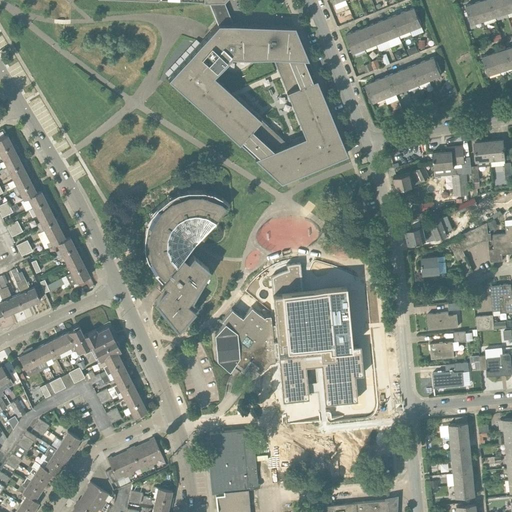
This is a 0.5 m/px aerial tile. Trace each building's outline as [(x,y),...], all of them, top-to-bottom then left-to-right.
[(281,181),(285,180),(297,175),(347,154),(295,26),(233,23),(224,0),(216,0),(208,0),(218,23),(167,77),(281,181)] [(495,16),(489,0),(483,0),(478,2),(484,20),(485,24),(497,21),(495,16)] [(507,12),(502,0),(489,0),(495,16),(507,12)] [(511,10),(511,0),(502,0),(507,12),(511,10)] [(484,20),(478,2),(466,6),(472,24),(484,20)] [(415,8),(403,12),(410,30),(422,25),(415,8)] [(410,30),(403,12),(392,17),(399,34),(410,30)] [(399,34),(392,17),(380,21),(387,39),(399,34)] [(387,39),(380,21),(369,26),(376,43),(379,52),(391,47),(387,39)] [(376,43),(369,26),(358,30),(365,48),(376,43)] [(365,48),(358,30),(346,35),(353,52),(365,48)] [(511,67),(506,49),(494,53),(500,71),(511,67)] [(500,71),(494,53),(482,57),(488,75),(500,71)] [(434,57),(422,61),(430,79),(441,75),(434,57)] [(430,79),(422,61),(411,66),(418,84),(430,79)] [(370,63),(363,65),(365,72),(373,70),(370,63)] [(418,84),(411,66),(400,70),(407,88),(418,84)] [(407,88),(400,70),(389,75),(396,93),(407,88)] [(396,93),(389,75),(377,79),(385,97),(387,104),(398,100),(396,93)] [(385,97),(377,79),(366,84),(373,102),(385,97)] [(412,112),(409,105),(402,107),(405,115),(412,112)] [(0,137),(0,150),(14,144),(12,139),(10,140),(7,135),(0,137)] [(503,140),(489,141),(491,159),(504,158),(503,140)] [(491,159),(489,141),(475,142),(477,161),(491,159)] [(14,144),(0,150),(0,153),(4,161),(17,154),(14,149),(17,148),(14,144)] [(435,169),(454,167),(453,165),(465,163),(463,145),(451,146),(452,150),(433,152),(435,169)] [(17,154),(4,161),(7,167),(3,169),(5,172),(22,164),(17,154)] [(22,164),(5,172),(7,176),(10,174),(14,180),(27,174),(22,164)] [(477,165),(471,166),(472,182),(479,182),(478,166),(477,166),(477,165)] [(396,189),(414,185),(429,178),(423,166),(411,172),(393,176),(396,189)] [(27,174),(14,180),(16,186),(13,188),(14,192),(32,183),(27,174)] [(32,183),(14,192),(16,196),(20,194),(23,200),(28,197),(37,193),(36,193),(32,183)] [(212,193),(202,188),(202,191),(176,191),(177,193),(166,196),(168,198),(148,214),(151,216),(144,225),(147,226),(145,232),(145,236),(142,251),(145,250),(145,262),(148,261),(160,282),(165,288),(155,300),(161,306),(160,307),(165,316),(167,314),(172,320),(171,320),(176,329),(178,327),(194,308),(196,311),(200,306),(198,304),(193,300),(193,299),(196,291),(195,291),(203,277),(205,279),(208,270),(208,269),(208,268),(193,255),(189,260),(183,256),(215,218),(228,203),(213,191),(212,193)] [(37,193),(28,197),(33,207),(46,200),(41,190),(36,193),(37,193)] [(477,204),(474,198),(457,206),(459,212),(469,208),(470,209),(471,209),(475,208),(476,206),(475,204),(477,204)] [(46,200),(33,207),(38,216),(51,210),(46,200)] [(0,210),(10,206),(7,201),(0,204),(0,210)] [(10,206),(0,210),(0,213),(2,217),(13,212),(10,206)] [(51,210),(38,216),(41,222),(37,224),(39,228),(56,220),(51,210)] [(404,217),(407,229),(425,225),(429,223),(426,212),(404,217)] [(452,229),(447,216),(423,226),(405,229),(409,244),(427,240),(425,232),(433,229),(437,240),(447,235),(446,232),(452,229)] [(9,231),(20,225),(17,220),(6,226),(9,231)] [(56,220),(39,228),(41,232),(45,230),(48,236),(60,229),(56,220)] [(490,230),(499,226),(496,220),(487,225),(490,230)] [(476,228),(483,241),(488,241),(486,223),(476,228)] [(23,231),(20,225),(9,231),(12,236),(23,231)] [(471,230),(478,243),(483,241),(476,228),(471,230)] [(60,229),(48,236),(50,241),(46,243),(49,248),(57,244),(65,239),(60,229)] [(466,233),(473,246),(478,243),(471,230),(466,233)] [(461,235),(468,249),(473,246),(466,233),(461,235)] [(489,249),(490,256),(502,255),(511,253),(511,238),(507,239),(506,233),(492,234),(494,249),(489,249)] [(456,239),(463,251),(468,249),(461,235),(456,238),(456,239)] [(65,239),(57,244),(60,249),(56,251),(57,255),(74,246),(69,237),(65,239)] [(463,251),(456,239),(450,243),(458,260),(465,256),(463,251)] [(19,250),(30,245),(27,240),(16,245),(19,250)] [(30,245),(19,250),(22,256),(32,250),(30,245)] [(74,246),(57,255),(59,259),(64,257),(66,263),(79,256),(74,246)] [(79,256),(66,263),(71,272),(86,265),(84,260),(82,261),(79,256)] [(423,274),(439,273),(438,256),(422,257),(423,274)] [(270,318),(274,362),(277,362),(277,361),(281,361),(284,400),(310,398),(307,365),(322,364),(326,404),(358,401),(356,376),(363,375),(361,345),(349,346),(344,286),(304,290),(301,262),(289,263),(289,268),(287,269),(284,269),(283,270),(282,270),(281,270),(281,271),(280,271),(279,272),(273,275),(277,323),(273,323),(273,318),(270,318)] [(86,265),(71,272),(65,275),(71,285),(89,276),(87,270),(89,269),(86,265)] [(31,304),(17,273),(15,268),(11,271),(16,282),(21,293),(16,295),(22,308),(31,304)] [(17,273),(31,304),(40,300),(35,287),(30,289),(22,271),(17,273)] [(22,308),(16,295),(12,297),(8,287),(7,288),(1,276),(0,276),(0,282),(13,312),(22,308)] [(13,312),(0,282),(0,293),(3,301),(0,302),(0,307),(4,316),(13,312)] [(501,313),(506,312),(505,299),(511,298),(511,283),(485,286),(486,293),(491,292),(493,312),(494,312),(494,311),(501,310),(501,313)] [(269,372),(275,371),(274,362),(270,318),(270,316),(263,317),(251,307),(242,317),(231,308),(222,320),(224,322),(214,334),(216,359),(229,370),(232,366),(235,362),(243,369),(250,361),(255,365),(258,366),(263,371),(265,369),(266,370),(269,372)] [(448,316),(448,312),(427,314),(429,329),(458,326),(457,315),(448,316)] [(67,332),(76,349),(77,353),(90,346),(89,344),(91,343),(100,362),(104,360),(117,353),(121,351),(109,327),(97,332),(96,329),(84,335),(79,326),(67,332)] [(511,328),(503,330),(504,340),(511,339),(511,328)] [(455,342),(466,341),(465,331),(454,332),(455,342)] [(76,349),(67,332),(57,337),(64,350),(70,347),(72,351),(76,349)] [(64,350),(57,337),(47,342),(56,359),(60,357),(58,353),(64,350)] [(432,359),(454,357),(453,341),(430,343),(432,359)] [(38,347),(45,360),(50,357),(52,361),(56,359),(47,342),(38,347)] [(27,349),(35,365),(45,360),(38,347),(33,349),(32,347),(27,349)] [(35,365),(27,349),(23,351),(24,354),(18,357),(25,370),(35,365)] [(117,353),(104,360),(107,365),(103,367),(105,371),(122,363),(117,353)] [(480,356),(480,362),(481,370),(487,369),(487,375),(505,373),(505,376),(511,375),(509,353),(500,354),(500,357),(486,358),(486,355),(480,356)] [(77,363),(79,367),(81,369),(86,367),(82,360),(82,361),(77,363)] [(434,388),(464,385),(462,371),(469,370),(468,362),(445,364),(446,371),(433,373),(434,388)] [(122,363),(105,371),(107,375),(111,373),(114,379),(127,372),(122,363)] [(0,366),(0,387),(4,395),(8,393),(5,389),(8,387),(13,384),(2,366),(0,366)] [(74,369),(80,380),(85,377),(79,367),(74,369)] [(80,380),(74,369),(69,372),(74,383),(80,380)] [(70,385),(74,383),(69,372),(64,374),(70,385)] [(127,372),(114,379),(117,384),(113,386),(115,391),(132,382),(127,372)] [(60,377),(65,387),(70,385),(64,374),(60,377)] [(99,374),(95,376),(90,378),(89,379),(91,384),(102,379),(99,374)] [(54,379),(60,390),(65,387),(60,377),(54,379)] [(60,390),(54,379),(49,382),(55,393),(60,390)] [(49,382),(45,384),(51,395),(55,393),(49,382)] [(132,382),(115,391),(117,394),(121,392),(124,398),(137,392),(132,382)] [(45,398),(50,395),(45,384),(40,387),(45,398)] [(98,398),(109,393),(107,388),(96,393),(98,398)] [(137,392),(124,398),(129,408),(144,400),(142,395),(139,396),(137,392)] [(109,393),(98,398),(101,404),(112,398),(109,393)] [(18,417),(25,413),(17,399),(10,403),(18,417)] [(144,400),(129,408),(134,417),(147,411),(144,406),(147,404),(144,400)] [(108,418),(119,412),(116,407),(106,413),(108,418)] [(119,412),(108,418),(111,423),(122,418),(119,412)] [(511,417),(503,419),(504,431),(511,430),(511,417)] [(39,418),(36,423),(46,430),(49,425),(39,418)] [(448,424),(450,437),(469,435),(467,422),(448,424)] [(46,430),(36,423),(30,433),(36,436),(39,432),(43,435),(46,430)] [(488,425),(478,426),(479,434),(489,433),(488,425)] [(248,489),(258,488),(254,440),(252,429),(210,432),(216,492),(223,491),(248,489)] [(36,436),(30,433),(26,430),(24,434),(21,439),(31,445),(36,436)] [(68,430),(62,440),(76,449),(79,444),(77,443),(80,438),(68,430)] [(483,436),(489,436),(489,433),(479,434),(480,445),(485,445),(484,440),(483,440),(483,436)] [(469,435),(450,437),(451,449),(470,447),(469,435)] [(155,438),(143,443),(152,465),(157,463),(156,460),(163,457),(155,438)] [(31,445),(21,439),(17,444),(14,449),(24,455),(27,451),(31,445)] [(76,449),(62,440),(56,449),(68,457),(71,452),(73,454),(76,449)] [(152,465),(143,443),(131,449),(140,468),(147,465),(148,467),(152,465)] [(68,457),(56,449),(50,445),(44,454),(46,455),(62,466),(68,457)] [(470,447),(451,449),(452,461),(471,459),(470,447)] [(24,455),(14,449),(9,457),(19,464),(24,455)] [(140,468),(131,449),(120,454),(129,475),(134,473),(133,471),(140,468)] [(129,475),(120,454),(108,459),(116,478),(124,475),(125,477),(129,475)] [(62,466),(46,455),(43,459),(47,461),(43,466),(52,472),(52,473),(56,475),(62,466)] [(19,464),(9,457),(5,462),(15,469),(19,464)] [(471,459),(452,461),(453,473),(472,471),(471,459)] [(52,472),(43,466),(40,464),(36,471),(32,468),(30,471),(46,481),(52,473),(52,472)] [(0,478),(7,483),(10,478),(0,471),(0,478)] [(46,481),(30,471),(29,472),(33,475),(30,479),(26,477),(24,480),(40,490),(46,481)] [(472,471),(453,473),(455,485),(474,483),(472,471)] [(40,490),(24,480),(23,482),(22,482),(17,489),(26,495),(34,500),(35,499),(40,490)] [(84,493),(104,505),(106,501),(104,500),(109,493),(91,482),(84,493)] [(474,483),(455,485),(456,498),(475,496),(474,483)] [(155,498),(172,502),(173,496),(171,496),(172,490),(158,487),(155,498)] [(250,511),(248,489),(223,491),(223,494),(216,495),(217,511),(250,511)] [(104,505),(84,493),(77,503),(90,511),(96,511),(99,509),(101,510),(104,505)] [(142,495),(131,493),(129,501),(140,504),(142,495)] [(34,500),(26,495),(21,503),(33,511),(35,511),(38,508),(36,507),(39,502),(35,499),(34,500)] [(153,508),(168,511),(169,506),(171,507),(172,502),(155,498),(153,508)] [(326,506),(326,511),(394,511),(393,511),(389,511),(388,500),(326,505),(326,506)] [(33,511),(21,503),(15,511),(33,511)] [(90,511),(77,503),(71,511),(90,511)]
